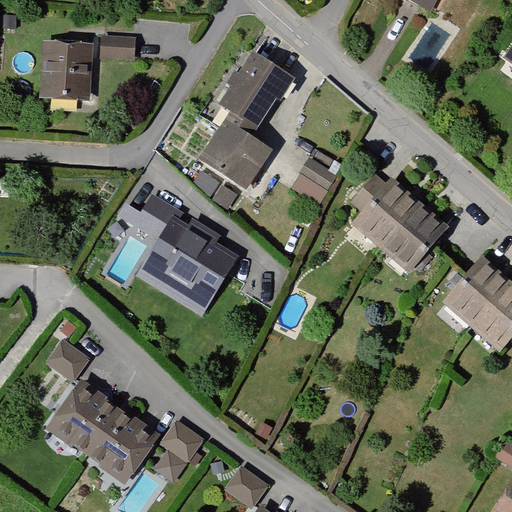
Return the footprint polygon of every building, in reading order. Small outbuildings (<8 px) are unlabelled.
[(385,0),(424,19),(433,0),(385,0)] [(130,45),(96,44),(96,65),(130,65),(130,45)] [(511,45),(498,65),(511,74),(511,45)] [(88,52),(40,50),(37,107),(85,109),(88,52)] [(262,160),(243,148),(270,106),(274,109),(287,89),(246,62),(233,81),(230,78),(220,94),(224,96),(213,114),(224,121),(193,168),(238,197),(262,160)] [(288,194),(313,211),(333,183),(305,164),(295,178),(298,180),(288,194)] [(347,229),(402,278),(441,233),(386,185),(347,229)] [(217,192),(210,204),(223,212),(231,201),(217,192)] [(240,258),(151,204),(136,228),(161,242),(138,280),(203,319),(240,258)] [(511,292),(476,261),(437,306),(494,356),(507,342),(511,345),(511,292)] [(84,365),(57,346),(41,369),(68,388),(84,365)] [(121,492),(154,444),(74,389),(40,436),(121,492)] [(183,467),(199,445),(171,425),(156,448),(183,467)] [(496,456),(511,465),(511,439),(508,437),(496,456)] [(251,511),(265,492),(235,472),(220,495),(245,511),(251,511)] [(511,511),(511,488),(507,485),(490,511),(511,511)]
